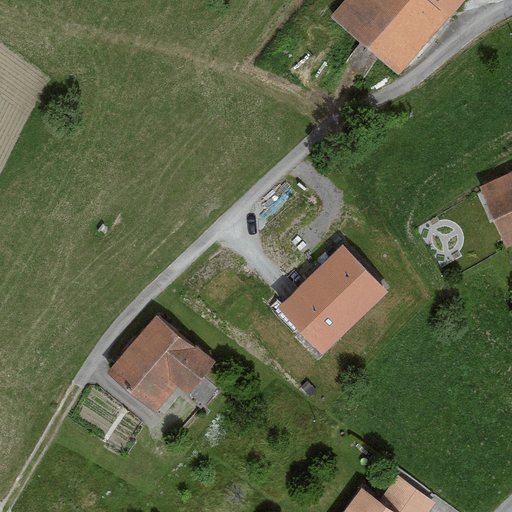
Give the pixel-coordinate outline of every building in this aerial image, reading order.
[(343,0),(332,13),(398,71),(461,0),(343,0)] [(511,170),(482,183),(508,246),(511,244),(511,170)] [(389,289),(344,243),(280,303),(325,350),(389,289)] [(216,363),(158,313),(109,370),(157,412),(180,385),(190,393),(216,363)] [(383,500),(364,487),(345,511),(430,511),(437,503),(400,476),(383,500)]
